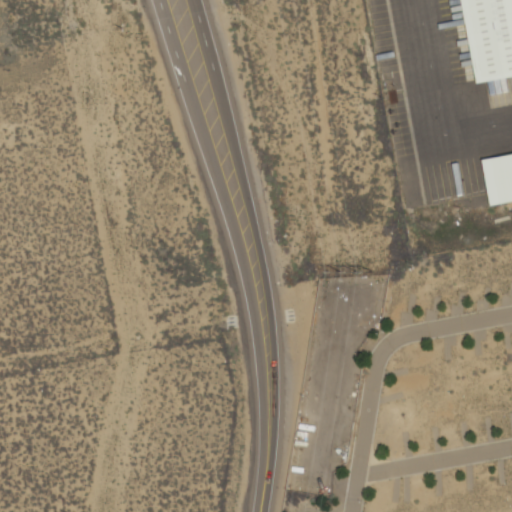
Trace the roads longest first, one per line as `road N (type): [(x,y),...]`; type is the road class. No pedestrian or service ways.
road 1 (secondary): [(161,0),(252,288),(268,471)]
road 2 (secondary): [(268,471),(275,403),(268,289),(195,0)]
road 3 (residential): [(348,511),(374,362),(387,344)]
road 4 (residential): [(354,476),(511,445)]
road 5 (residential): [(511,311),(405,332),(387,344)]
